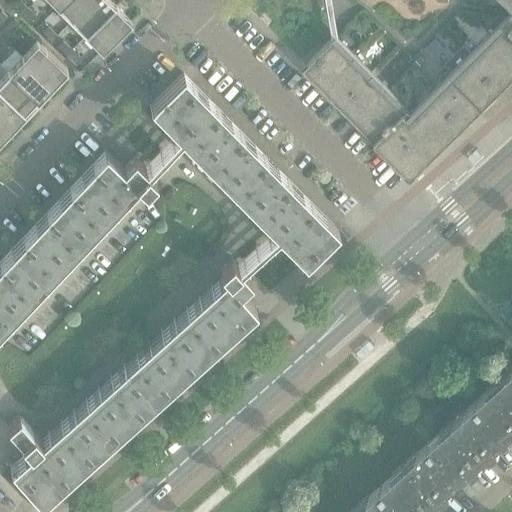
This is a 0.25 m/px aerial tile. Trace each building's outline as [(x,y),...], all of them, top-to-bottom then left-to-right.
[(27,6),(19,0),(16,0),(12,4),(21,12),(27,6)] [(71,20),(91,0),(62,0),(57,5),(71,20)] [(86,34),(115,5),(111,0),(91,0),(71,20),(86,34)] [(412,106),(338,31),(308,61),(318,70),(314,74),(412,173),(511,73),(511,0),(508,0),(511,3),(511,6),(508,10),(469,50),(464,45),(447,63),(451,68),(412,106)] [(101,49),(131,20),(115,5),(86,34),(101,49)] [(36,15),(27,6),(21,12),(30,21),(36,15)] [(11,32),(19,23),(14,18),(5,27),(11,32)] [(56,35),(47,26),(42,32),(51,40),(56,35)] [(441,45),(433,38),(427,44),(435,51),(441,45)] [(67,68),(36,39),(21,55),(52,84),(67,68)] [(71,48),(62,40),(57,46),(66,54),(71,48)] [(80,57),(71,48),(66,54),(75,63),(80,57)] [(52,84),(21,55),(7,70),(38,99),(52,84)] [(38,99),(7,70),(0,77),(0,91),(24,114),(38,99)] [(338,229),(254,145),(182,72),(153,101),(149,105),(162,118),(186,142),(193,148),(305,262),(338,229)] [(24,114),(0,91),(0,119),(10,129),(24,114)] [(0,138),(10,129),(0,119),(0,138)] [(0,327),(74,249),(138,182),(144,187),(155,176),(133,156),(123,167),(105,150),(0,260),(0,327)] [(41,501),(180,376),(256,308),(239,290),(251,279),(231,257),(219,267),(225,273),(41,438),(18,414),(7,424),(29,449),(10,466),(14,470),(13,470),(41,501)] [(508,433),(511,429),(511,366),(477,399),(508,433)] [(460,476),(508,433),(477,399),(429,441),(460,476)] [(405,511),(420,511),(460,476),(429,441),(381,485),(391,497),(405,511)] [(405,511),(391,497),(381,485),(350,511),(405,511)]
